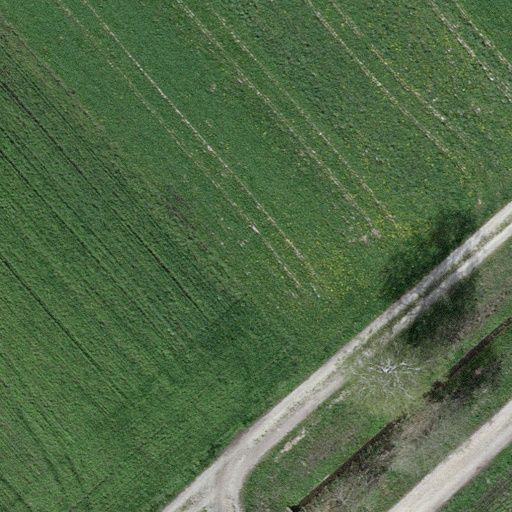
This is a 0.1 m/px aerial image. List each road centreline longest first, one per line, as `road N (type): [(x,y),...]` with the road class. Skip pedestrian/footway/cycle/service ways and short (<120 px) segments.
road 1 (track): [(511,236),(203,511)]
road 2 (track): [(511,421),(406,511)]
